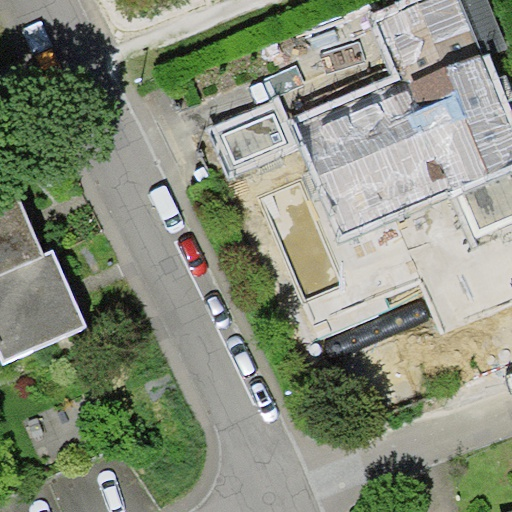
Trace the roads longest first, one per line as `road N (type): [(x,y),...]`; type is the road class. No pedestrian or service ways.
road 1 (residential): [(44,0),(271,506)]
road 2 (residential): [(271,506),(511,412)]
